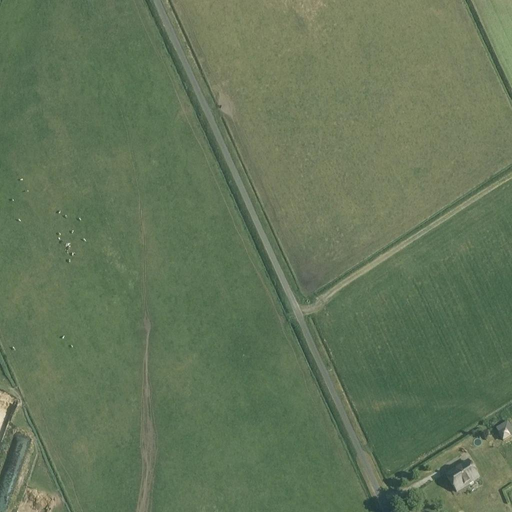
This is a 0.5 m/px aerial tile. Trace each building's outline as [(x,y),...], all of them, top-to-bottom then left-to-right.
[(511,435),(511,429),(507,422),(496,429),(499,434),(497,435),(502,443),(511,438),(510,436),(511,435)] [(16,464),(16,447),(25,447),(25,437),(14,437),(14,448),(6,448),(6,464),(16,464)] [(454,471),(445,476),(446,477),(456,492),(478,478),(469,463),(468,462),(463,465),(459,467),(459,469),(456,471),(454,471)] [(473,497),(462,502),(465,509),(476,504),(473,497)] [(451,498),(447,501),(452,508),(456,505),(451,498)]
